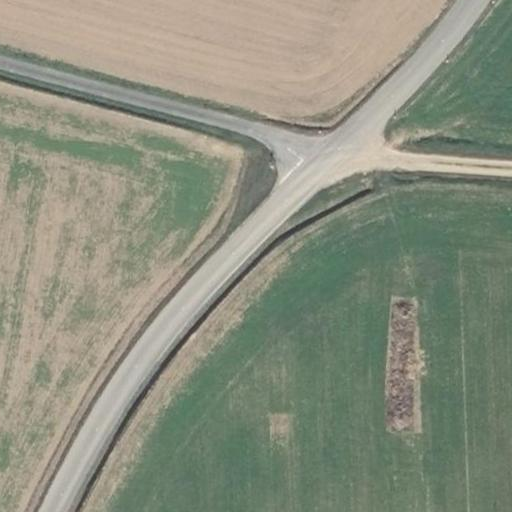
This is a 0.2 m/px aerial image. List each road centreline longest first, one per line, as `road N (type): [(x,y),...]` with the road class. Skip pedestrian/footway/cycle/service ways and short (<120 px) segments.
road 1 (tertiary): [(53,511),(109,406),(161,332),(323,162)]
road 2 (unclassified): [(0,63),(267,136),(323,162)]
road 3 (tertiary): [(323,162),(431,57),(475,0)]
road 4 (track): [(323,162),(511,170)]
